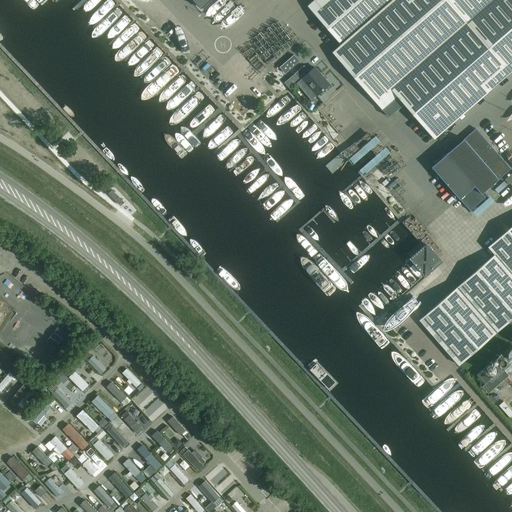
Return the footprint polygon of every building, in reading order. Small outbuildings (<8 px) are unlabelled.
[(219,20),(239,4),(236,0),(211,0),(206,4),(219,20)] [(328,0),(314,13),(340,43),(389,0),(328,0)] [(511,70),(511,0),(392,0),(333,52),(389,117),(403,104),(434,139),(511,70)] [(294,55),(280,67),(285,73),(299,61),(294,55)] [(299,78),(308,70),(304,65),(295,74),(299,78)] [(316,95),(329,84),(315,68),(302,79),(316,95)] [(357,158),(355,156),(377,134),(371,127),(343,154),(352,163),(357,158)] [(485,198),(481,194),(510,169),(476,129),(432,167),(459,200),(470,211),(485,198)] [(386,179),(378,170),(373,174),(381,183),(386,179)] [(110,194),(110,193),(109,193),(120,205),(120,204),(122,201),(123,202),(124,201),(113,190),(112,190),(113,191),(110,194)] [(419,320),(458,365),(511,318),(511,225),(488,247),(494,255),(419,320)] [(442,251),(432,239),(426,244),(436,256),(442,251)] [(437,264),(440,261),(425,244),(422,246),(409,258),(410,258),(424,275),(434,267),(437,264)] [(435,284),(447,271),(443,267),(430,279),(435,284)] [(6,277),(2,282),(8,287),(12,282),(6,277)] [(413,302),(423,291),(417,285),(406,295),(413,302)] [(511,336),(503,342),(511,358),(511,336)] [(0,365),(8,372),(15,364),(0,351),(0,365)] [(79,353),(75,356),(80,365),(85,362),(79,353)] [(99,373),(103,369),(95,361),(97,359),(94,356),(92,357),(91,357),(87,353),(83,357),(87,361),(99,373)] [(140,383),(126,368),(122,372),(128,379),(132,382),(136,387),(140,383)] [(476,375),(490,391),(508,375),(502,368),(490,378),(483,369),(476,375)] [(75,371),(70,376),(83,390),(88,385),(75,371)] [(0,382),(0,390),(1,391),(14,376),(9,372),(0,382)] [(10,400),(17,405),(34,385),(33,384),(36,381),(30,376),(10,400)] [(124,395),(112,382),(108,386),(120,399),(124,395)] [(64,406),(70,401),(64,395),(67,392),(64,389),(61,392),(59,389),(53,394),(64,406)] [(112,409),(99,395),(94,399),(101,406),(108,414),(112,409)] [(149,417),(155,411),(142,396),(135,402),(149,417)] [(29,415),(34,420),(50,402),(45,397),(29,415)] [(511,411),(503,401),(499,405),(510,417),(511,415),(511,411)] [(100,425),(84,410),(78,415),(94,431),(100,425)] [(141,428),(128,415),(123,420),(135,433),(141,428)] [(185,430),(173,416),(167,421),(180,435),(185,430)] [(82,449),(88,443),(68,423),(62,429),(82,449)] [(112,425),(107,430),(122,446),(123,445),(124,446),(127,443),(127,442),(127,441),(112,425)] [(172,446),(157,430),(151,436),(167,451),(172,446)] [(49,441),(45,445),(51,452),(54,449),(59,455),(61,453),(69,460),(74,455),(66,447),(67,447),(55,436),(50,441),(49,441)] [(93,445),(107,460),(113,454),(99,439),(93,445)] [(142,444),(137,449),(156,470),(162,465),(142,444)] [(46,466),(51,461),(37,446),(32,451),(46,466)] [(203,465),(203,464),(205,461),(201,457),(199,460),(194,455),(196,453),(193,451),(191,452),(188,449),(185,446),(180,451),(183,454),(198,470),(203,465)] [(26,483),(32,477),(13,456),(9,458),(7,462),(26,483)] [(128,458),(123,463),(130,471),(127,473),(130,476),(132,474),(135,476),(140,482),(145,477),(128,458)] [(97,470),(88,459),(82,464),(92,475),(97,470)] [(184,484),(188,480),(169,459),(165,463),(184,484)] [(33,465),(37,471),(43,467),(38,461),(33,465)] [(158,469),(163,474),(167,468),(162,464),(158,469)] [(64,473),(77,488),(84,482),(70,468),(64,473)] [(220,468),(214,473),(231,492),(237,487),(220,468)] [(11,483),(0,472),(0,487),(3,490),(11,483)] [(132,492),(115,472),(109,477),(127,497),(132,492)] [(172,493),(156,475),(151,479),(167,498),(172,493)] [(58,496),(62,492),(52,481),(54,479),(52,476),(50,478),(48,477),(44,480),(58,496)] [(135,488),(138,482),(131,479),(128,485),(135,488)] [(217,495),(204,481),(198,486),(205,494),(208,497),(211,500),(217,495)] [(35,508),(39,504),(27,490),(26,491),(24,489),(25,489),(22,485),(18,489),(22,494),(22,495),(35,508)] [(99,486),(94,491),(103,501),(101,503),(105,507),(107,505),(108,507),(114,502),(99,486)] [(152,511),(158,506),(152,499),(154,497),(151,494),(149,496),(143,490),(140,487),(135,492),(137,494),(152,511)] [(205,511),(190,494),(186,498),(195,508),(197,511),(198,511),(205,511)] [(12,511),(23,511),(9,496),(3,501),(6,505),(12,511)] [(98,511),(85,499),(80,504),(87,511),(98,511)] [(114,507),(117,511),(120,511),(124,509),(119,503),(114,507)] [(124,510),(125,511),(139,511),(131,503),(129,505),(125,509),(124,510)] [(243,511),(235,503),(230,508),(234,511),(243,511)]
